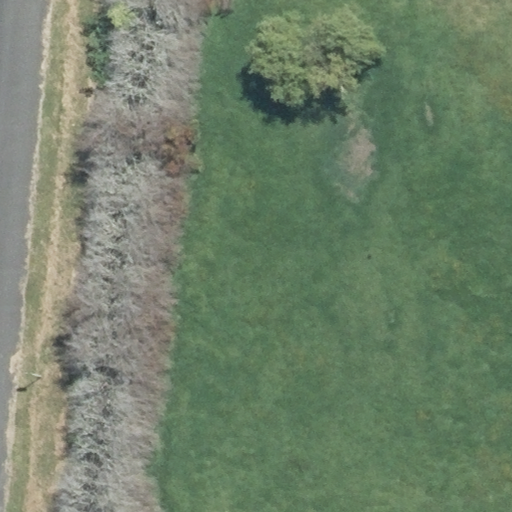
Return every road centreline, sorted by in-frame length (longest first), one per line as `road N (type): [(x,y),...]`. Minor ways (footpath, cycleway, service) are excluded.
road 1 (residential): [(19,295),(55,0)]
road 2 (residential): [(19,295),(38,449),(58,511)]
